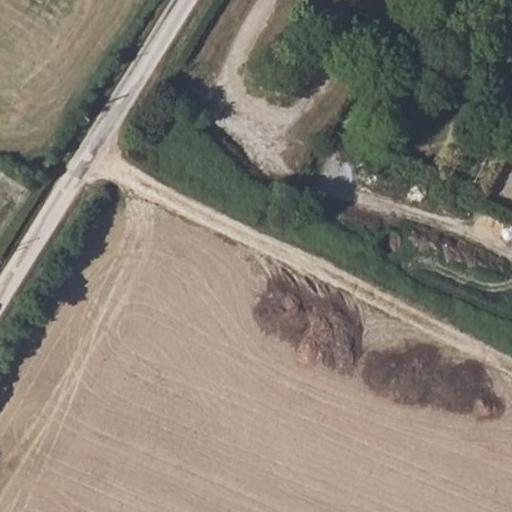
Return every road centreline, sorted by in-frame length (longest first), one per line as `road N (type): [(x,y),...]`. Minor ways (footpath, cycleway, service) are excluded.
road 1 (track): [(91,152),(511,363)]
road 2 (unclassified): [(0,295),(187,0)]
